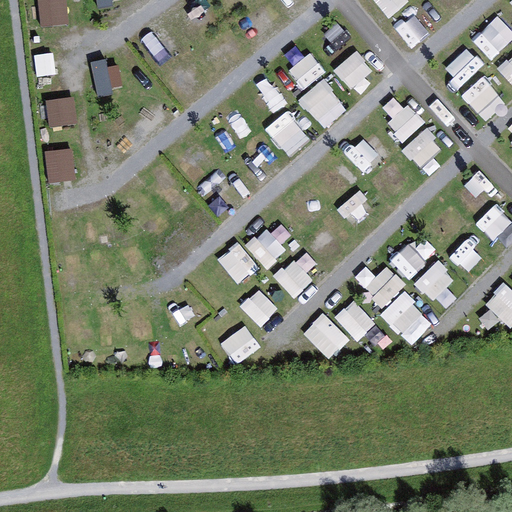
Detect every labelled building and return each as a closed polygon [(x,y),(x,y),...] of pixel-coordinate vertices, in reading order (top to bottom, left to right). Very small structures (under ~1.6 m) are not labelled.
[(371,0),(368,3),(388,24),(413,0),(371,0)] [(67,7),(40,9),(41,36),(68,34),(67,7)] [(474,49),(491,68),(509,53),(492,33),(474,49)] [(346,35),(324,50),(337,69),(359,54),(346,35)] [(467,47),(447,59),(461,84),(481,73),(467,47)] [(511,92),(511,65),(498,78),(511,92)] [(110,105),(109,76),(96,76),(97,106),(110,105)] [(479,121),(500,103),(485,85),(464,103),(479,121)] [(52,138),(77,133),(72,107),(46,112),(52,138)] [(46,162),(48,193),(75,191),(73,160),(46,162)] [(306,228),(325,214),(309,193),(290,207),(306,228)] [(497,244),(511,232),(511,212),(506,206),(481,225),(497,244)] [(266,278),(288,258),(264,233),(222,272),(240,291),(261,272),(266,278)] [(468,241),(446,261),(465,281),(486,261),(468,241)] [(391,270),(410,288),(429,269),(409,251),(391,270)] [(299,268),(276,279),(289,304),(312,293),(299,268)] [(433,309),(456,287),(439,269),(416,291),(433,309)] [(385,276),(362,298),(403,342),(426,319),(385,276)] [(485,311),(511,338),(511,337),(511,296),(507,291),(485,311)] [(241,314),(260,334),(278,317),(260,297),(241,314)] [(353,308),(335,326),(359,350),(377,332),(353,308)] [(324,321),(303,340),(330,368),(350,349),(324,321)] [(246,333),(223,351),(238,371),(261,353),(246,333)]
